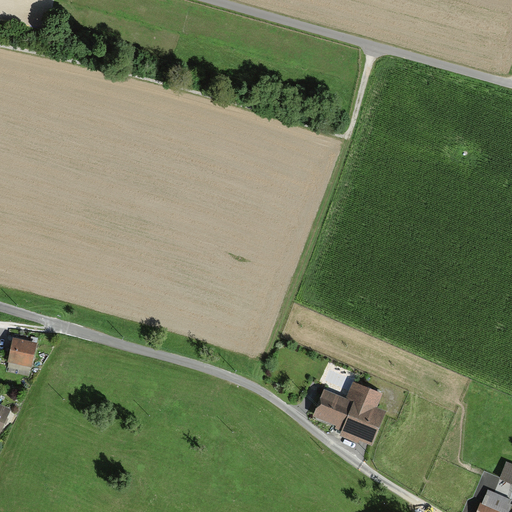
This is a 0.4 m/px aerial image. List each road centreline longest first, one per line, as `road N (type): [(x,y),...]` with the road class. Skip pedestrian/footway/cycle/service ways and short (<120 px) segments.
road 1 (residential): [(433,511),(259,391),(0,307)]
road 2 (residential): [(207,0),(511,83)]
